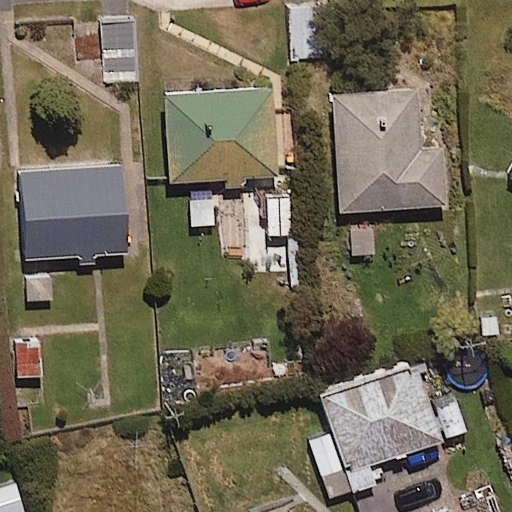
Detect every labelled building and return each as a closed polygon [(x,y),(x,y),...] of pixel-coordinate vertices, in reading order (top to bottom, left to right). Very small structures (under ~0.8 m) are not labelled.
[(321,0),(286,2),(289,55),(325,53),(321,0)] [(130,18),(98,20),(102,77),(134,75),(130,18)] [(265,76),(157,81),(162,174),(269,168),(265,76)] [(409,81),(325,85),(332,204),(439,198),(435,140),(412,141),(409,81)] [(511,136),(499,159),(511,166),(511,136)] [(120,244),(114,156),(11,163),(17,252),(120,244)] [(36,336),(9,337),(10,375),(37,374),(36,336)] [(435,434),(410,360),(320,390),(345,465),(435,434)]
